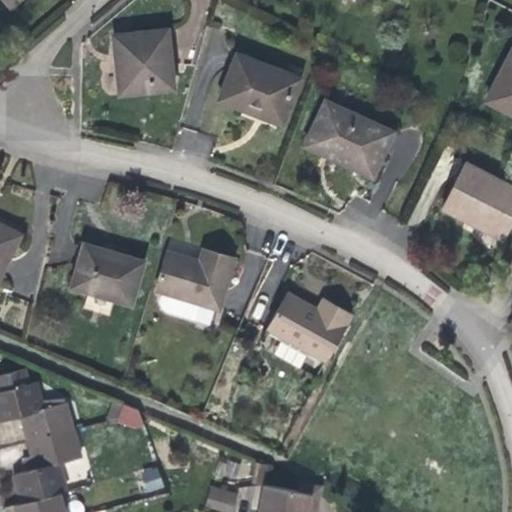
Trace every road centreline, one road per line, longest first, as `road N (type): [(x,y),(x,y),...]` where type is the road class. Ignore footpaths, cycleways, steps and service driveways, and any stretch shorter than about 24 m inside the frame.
road 1 (residential): [(0,128),(278,210),(426,289),(488,356)]
road 2 (residential): [(0,99),(95,0)]
